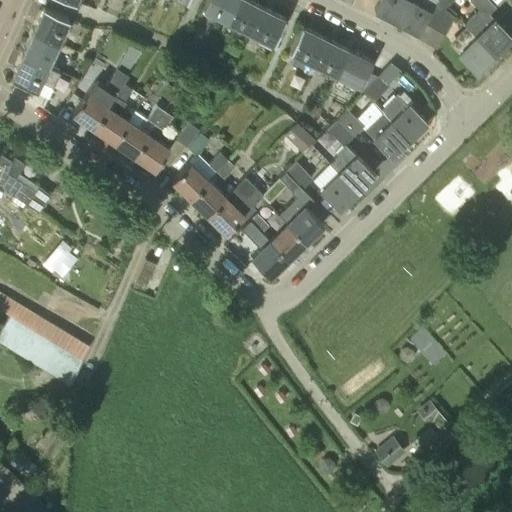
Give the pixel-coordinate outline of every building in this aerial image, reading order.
[(205,0),(202,7),(224,18),(233,0),(205,0)] [(247,29),(260,4),(252,0),(233,0),(224,18),(247,29)] [(376,0),(373,8),(395,19),(405,0),(376,0)] [(405,0),(395,19),(418,31),(423,21),(433,26),(443,7),(447,1),(447,0),(405,0)] [(484,43),(493,53),(511,35),(488,11),(495,4),(491,0),(470,0),(477,7),(464,21),(467,23),(477,34),(484,43)] [(260,4),(247,29),(273,42),(285,16),(260,4)] [(44,6),(33,29),(58,41),(69,17),(44,6)] [(443,7),(433,26),(436,27),(443,31),(453,13),(443,7)] [(476,70),(493,53),(484,43),(477,34),(467,23),(464,21),(462,22),(465,25),(454,37),(462,45),(457,51),(476,70)] [(301,25),(289,50),(313,61),(325,36),(301,25)] [(33,29),(23,53),(48,64),(58,41),(33,29)] [(325,36),(313,61),(335,72),(347,47),(325,36)] [(130,42),(125,51),(135,57),(140,49),(130,42)] [(364,86),(376,74),(368,70),(372,59),(347,47),(335,72),(364,86)] [(218,60),(221,55),(213,51),(210,56),(218,60)] [(23,53),(12,77),(37,89),(41,79),(52,84),(59,69),(48,64),(23,53)] [(94,80),(72,112),(92,126),(114,93),(123,80),(128,74),(117,67),(104,87),(94,80)] [(364,86),(362,89),(372,99),(388,83),(387,82),(379,74),(378,72),(376,74),(364,86)] [(114,93),(92,126),(113,140),(128,117),(119,111),(125,101),(123,99),(132,86),(124,81),(123,80),(114,93)] [(383,108),(381,110),(390,118),(408,137),(426,119),(408,101),(408,100),(400,92),(399,93),(383,108)] [(128,117),(113,140),(133,153),(164,108),(156,102),(147,115),(147,116),(140,125),(128,117)] [(335,116),(353,133),(363,122),(346,105),(335,116)] [(164,108),(133,153),(155,168),(170,145),(157,137),(173,114),(164,108)] [(381,110),(364,127),(373,135),(372,136),(390,155),(408,138),(408,137),(390,118),(381,110)] [(343,144),(353,133),(335,116),(325,127),(343,144)] [(186,145),(198,127),(187,119),(175,137),(186,145)] [(284,132),(291,140),(303,127),(296,120),(284,132)] [(196,153),(209,138),(200,130),(186,145),(196,153)] [(338,153),(329,163),(336,170),(356,189),(374,171),(345,142),(343,144),(336,151),(338,153)] [(0,184),(20,198),(25,201),(34,188),(16,176),(25,163),(13,155),(12,158),(0,150),(0,184)] [(216,169),(227,157),(220,150),(208,162),(216,169)] [(227,157),(216,169),(223,176),(234,164),(227,157)] [(191,160),(172,179),(189,196),(208,177),(191,160)] [(286,170),(301,186),(311,176),(296,160),(286,170)] [(296,196),(279,213),(286,220),(305,240),(323,222),(305,205),(313,198),(301,186),(286,170),(280,177),(292,190),(291,191),(296,196)] [(338,207),(356,189),(336,170),(319,187),(338,207)] [(234,185),(226,194),(207,213),(226,231),(244,212),(247,214),(255,205),(252,203),(263,192),(256,185),(244,175),(234,185)] [(208,177),(189,196),(207,213),(226,194),(208,177)] [(34,188),(25,201),(38,210),(43,202),(50,191),(37,183),(34,188)] [(257,210),(248,219),(260,230),(268,222),(257,210)] [(270,275),(287,258),(268,238),(260,231),(248,219),(240,227),(259,247),(251,256),(270,275)] [(305,240),(286,220),(268,238),(287,258),(305,240)] [(144,287),(155,261),(144,256),(133,282),(144,287)] [(0,308),(8,314),(81,356),(89,343),(0,289),(0,308)] [(0,341),(71,384),(81,356),(8,314),(0,327),(0,341)] [(433,419),(439,409),(430,398),(417,409),(430,424),(433,419)] [(377,450),(376,451),(386,463),(387,462),(398,453),(388,441),(377,450)]
